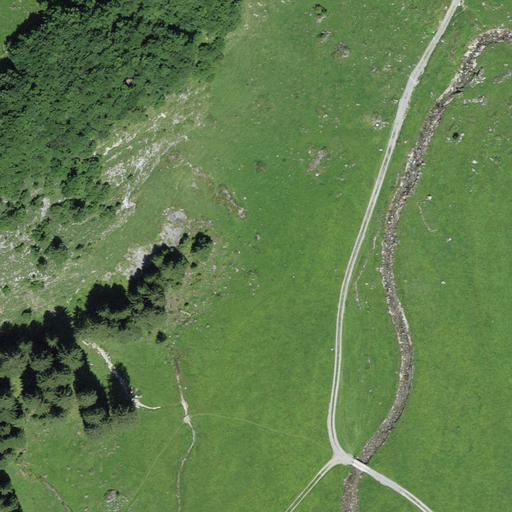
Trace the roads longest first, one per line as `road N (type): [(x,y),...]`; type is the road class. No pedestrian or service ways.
road 1 (track): [(340,456),(332,411),(342,295),(372,201),(457,0)]
road 2 (track): [(427,511),(340,456),(292,511)]
